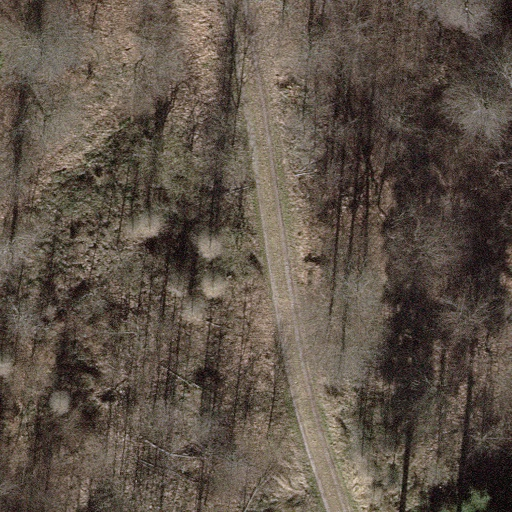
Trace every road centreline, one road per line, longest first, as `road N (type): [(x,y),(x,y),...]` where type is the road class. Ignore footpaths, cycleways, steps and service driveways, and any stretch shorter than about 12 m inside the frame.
road 1 (track): [(257,0),(340,511)]
road 2 (track): [(348,0),(511,304)]
